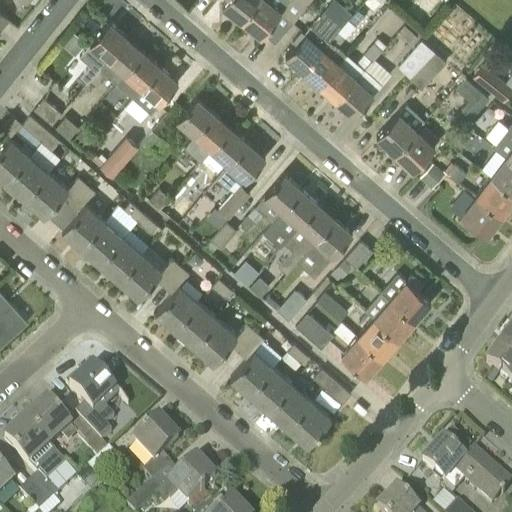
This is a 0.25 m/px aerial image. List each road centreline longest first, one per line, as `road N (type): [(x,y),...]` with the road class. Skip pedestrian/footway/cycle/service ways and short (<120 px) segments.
road 1 (residential): [(500,294),(149,0)]
road 2 (residential): [(323,504),(84,301)]
road 3 (residential): [(323,504),(445,374)]
